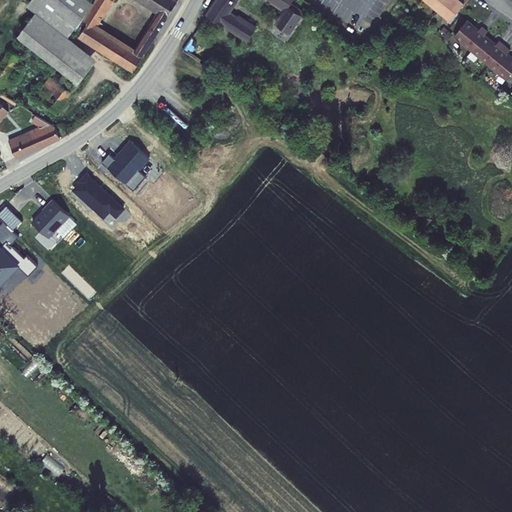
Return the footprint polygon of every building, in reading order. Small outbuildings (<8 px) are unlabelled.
[(25,0),(25,1),(34,8),(14,32),(27,43),(42,11),(71,25),(77,16),(80,16),(90,1),(89,0),(25,0)] [(91,0),(90,1),(80,16),(77,16),(71,25),(78,29),(75,33),(130,68),(175,0),(91,0)] [(228,11),(234,0),(270,0),(285,9),(290,0),(211,0),(204,14),(257,49),(266,36),(228,11)] [(421,0),(432,9),(439,0),(421,0)] [(439,0),(432,9),(446,20),(460,2),(457,0),(439,0)] [(297,17),(285,9),(274,24),(287,33),(297,17)] [(42,11),(27,43),(52,63),(32,92),(42,99),(62,71),(73,80),(91,56),(64,34),(71,25),(42,11)] [(464,48),(481,27),(478,25),(474,29),(462,19),(449,35),(464,48)] [(486,65),(502,45),(496,40),(492,44),(481,34),(484,30),(481,27),(464,48),(486,65)] [(504,80),(511,70),(511,59),(505,54),(508,50),(502,45),(486,65),(504,80)] [(0,54),(0,80),(17,55),(6,47),(0,54)] [(182,64),(174,75),(205,99),(213,88),(182,64)] [(42,99),(52,107),(73,80),(62,71),(42,99)] [(25,117),(37,124),(4,139),(13,155),(56,135),(51,124),(28,112),(25,117)]
